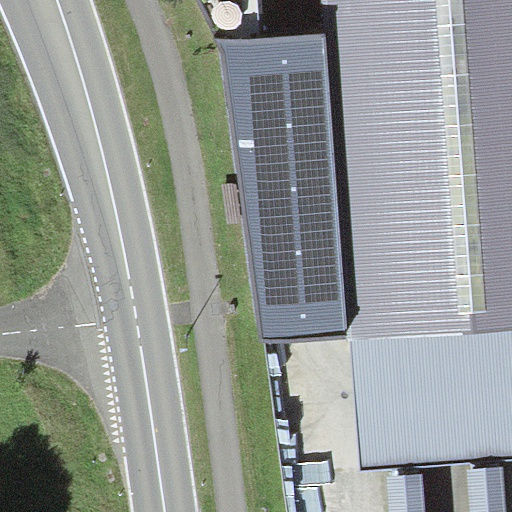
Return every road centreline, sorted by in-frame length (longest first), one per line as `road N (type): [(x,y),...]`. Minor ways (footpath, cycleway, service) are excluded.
road 1 (primary): [(165,511),(112,197),(74,44),(55,0)]
road 2 (track): [(132,0),(169,118),(223,511)]
road 3 (track): [(0,335),(137,321)]
